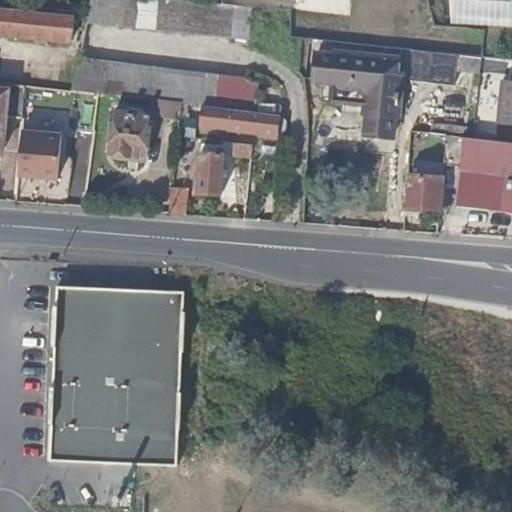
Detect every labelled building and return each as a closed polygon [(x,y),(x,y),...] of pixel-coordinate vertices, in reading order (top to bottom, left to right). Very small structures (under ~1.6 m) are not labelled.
[(84,0),(84,16),(84,21),(188,32),(227,37),(229,5),(218,4),(206,2),(184,0),(84,0)] [(0,36),(41,41),(67,44),(72,15),(36,11),(0,7),(0,36)] [(389,77),(390,56),(333,50),(333,56),(311,54),(309,81),(330,83),(330,88),(357,90),(354,115),(362,116),(359,138),(387,140),(389,118),(395,119),(398,77),(389,77)] [(478,57),(410,51),(408,82),(452,86),(453,74),(476,76),(478,58),(478,57)] [(185,106),(201,108),(257,114),(260,77),(82,57),(81,57),(78,56),(72,92),(80,94),(104,96),(179,105),(185,106)] [(511,79),(498,78),(496,123),(511,124),(511,79)] [(0,142),(2,118),(21,120),(24,87),(0,84),(0,142)] [(274,137),(277,116),(257,114),(201,108),(200,128),(274,137)] [(148,119),(110,115),(108,150),(113,156),(118,160),(143,164),(148,119)] [(472,138),(473,128),(437,124),(431,126),(427,133),(447,135),(464,137),(472,138)] [(61,134),(22,130),(17,177),(56,181),(61,134)] [(462,166),(464,137),(447,135),(445,164),(462,166)] [(505,170),(511,170),(511,141),(472,138),(464,137),(462,166),(469,166),(505,170)] [(233,158),(252,160),(253,146),(234,144),(233,158)] [(225,158),(200,156),(197,195),(221,198),(225,158)] [(407,176),(434,177),(433,172),(423,172),(423,157),(408,156),(407,176)] [(467,210),(502,213),(505,170),(469,166),(467,210)] [(502,213),(511,213),(511,170),(505,170),(502,213)] [(407,176),(405,210),(442,213),(444,178),(434,177),(407,176)] [(169,214),(184,215),(186,190),(171,189),(169,214)] [(152,465),(176,465),(182,292),(56,287),(49,460),(132,464),(152,465)]
